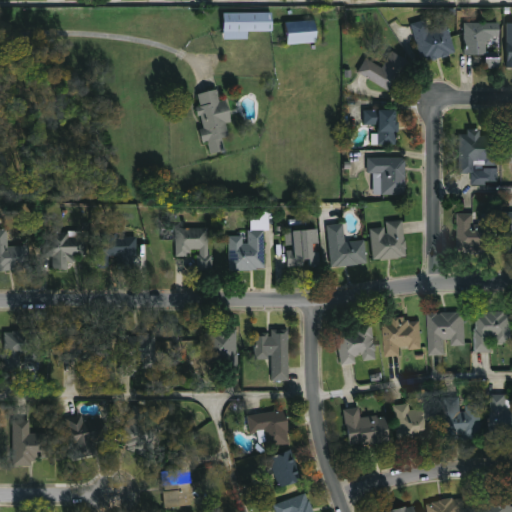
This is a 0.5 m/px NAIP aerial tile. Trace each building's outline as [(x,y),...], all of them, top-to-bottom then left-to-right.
[(270,13),(270,32),(247,32),(247,40),(221,40),(221,13),(270,13)] [(453,54),(420,62),(411,24),(425,21),(427,26),(446,21),(453,54)] [(285,44),(284,22),(314,22),(314,44),(285,44)] [(486,42),(486,55),(464,55),(464,24),(497,24),(497,42),(486,42)] [(392,94),(357,73),(365,59),(381,68),(391,52),(410,63),(392,94)] [(485,68),(497,68),(497,58),(484,58),(485,68)] [(194,94),(217,90),(218,100),(225,99),(229,123),(225,123),(227,137),(220,139),(222,153),(205,156),(194,94)] [(375,146),(375,125),(364,125),(364,111),(395,111),(395,146),(375,146)] [(457,175),(457,133),(495,132),(496,185),(470,185),(470,175),(457,175)] [(381,196),(381,174),(367,174),(367,158),(404,158),(404,196),(381,196)] [(511,212),(504,212),(503,253),(511,253),(511,212)] [(473,215),(474,219),(498,218),(499,251),(458,252),(457,216),(473,215)] [(405,258),(372,260),(370,228),(385,227),(385,222),(402,221),(405,258)] [(364,241),(366,265),(331,268),(327,226),(343,225),(344,242),(364,241)] [(197,271),(197,256),(174,256),(174,229),(210,228),(210,271),(197,271)] [(0,271),(0,229),(6,229),(6,242),(27,242),(27,271),(0,271)] [(318,267),(285,267),(285,231),(318,231),(318,267)] [(227,234),(263,234),(263,270),(227,270),(227,234)] [(43,258),(42,236),(82,235),(82,270),(49,270),(49,258),(43,258)] [(108,268),(94,268),(95,235),(135,235),(134,269),(114,269),(114,260),(108,260),(108,268)] [(428,314),(464,314),(464,347),(444,347),(444,357),(428,357),(428,314)] [(474,354),(474,314),(510,314),(510,345),(491,345),(491,354),(474,354)] [(382,320),(419,319),(420,355),(383,356),(382,320)] [(375,362),(338,365),(336,330),(372,327),(375,362)] [(236,330),(236,368),(203,368),(203,330),(236,330)] [(287,330),(287,382),(270,382),(270,360),(253,360),(253,336),(270,336),(270,330),(287,330)] [(107,365),(60,363),(61,331),(108,333),(107,365)] [(6,333),(38,334),(38,336),(55,337),(55,358),(42,357),(42,359),(19,358),(19,371),(4,370),(6,333)] [(154,364),(134,364),(133,374),(117,373),(118,335),(154,336),(154,364)] [(166,340),(165,358),(181,358),(182,341),(166,340)] [(511,440),(490,440),(490,397),(506,397),(506,409),(511,409),(511,440)] [(461,405),(480,405),(480,440),(444,440),(444,399),(461,399),(461,405)] [(150,457),(120,448),(133,404),(163,414),(150,457)] [(394,408),(430,406),(432,442),(396,444),(394,408)] [(342,411),(358,409),(359,419),(384,416),(387,444),(347,448),(342,411)] [(245,417),(283,411),(288,444),(264,448),(262,432),(248,435),(245,417)] [(89,419),(92,450),(71,452),(68,422),(89,419)] [(38,434),(38,465),(13,465),(13,421),(29,421),(29,434),(38,434)] [(300,481),(277,488),(268,458),(291,451),(300,481)] [(162,507),(161,470),(190,469),(191,506),(162,507)] [(274,511),(273,506),(307,495),(312,511),(274,511)] [(426,511),(425,504),(463,499),(464,511),(426,511)] [(511,511),(483,511),(483,500),(511,500),(511,511)]
